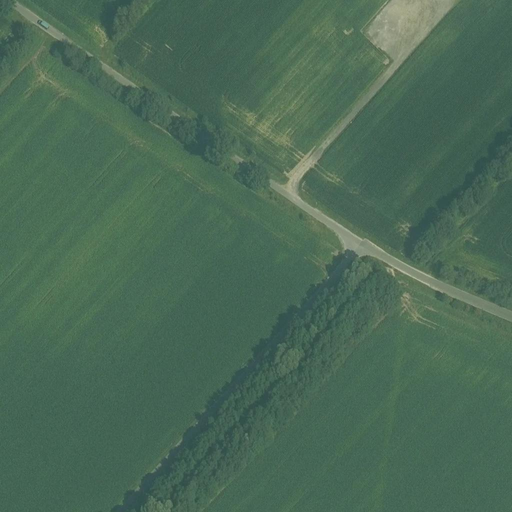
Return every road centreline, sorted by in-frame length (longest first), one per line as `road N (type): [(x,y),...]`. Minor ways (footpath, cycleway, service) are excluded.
road 1 (residential): [(12,0),(113,78),(363,235)]
road 2 (unknown): [(316,288),(0,78)]
road 3 (residential): [(115,511),(363,235)]
road 4 (track): [(294,187),(436,0)]
road 5 (residential): [(363,235),(419,271),(511,309)]
